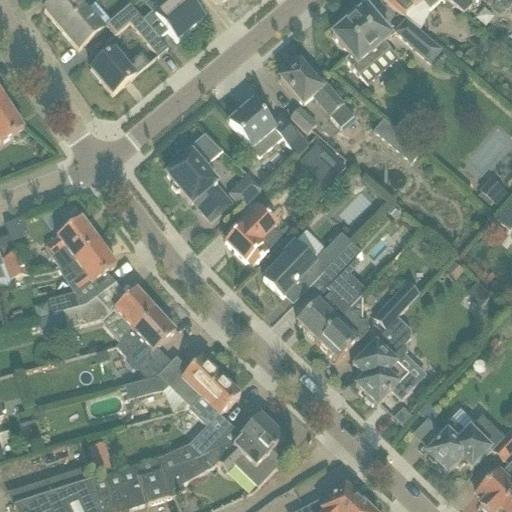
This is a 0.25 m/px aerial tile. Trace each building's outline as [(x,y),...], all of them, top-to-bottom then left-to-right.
[(61,34),(85,13),(73,0),(60,0),(44,14),(61,34)] [(167,0),(171,5),(154,19),(176,45),(202,23),(182,0),(167,0)] [(439,0),(383,0),(382,1),(397,14),(419,34),(429,13),(441,3),(441,2),(439,0)] [(439,0),(441,2),(441,3),(444,6),(447,2),(463,16),(471,9),(470,0),(439,0)] [(167,52),(138,18),(130,7),(104,28),(115,39),(129,26),(158,60),(167,52)] [(346,27),(341,26),(335,32),(335,36),(331,39),(349,59),(344,63),(358,79),(389,52),(384,45),(390,40),(365,10),(346,27)] [(102,33),(85,13),(61,34),(78,54),(102,33)] [(405,23),(395,35),(429,66),(440,54),(405,23)] [(149,68),(140,57),(125,70),(113,55),(90,74),(112,100),(149,68)] [(354,121),(328,90),(315,75),(310,79),(299,66),(279,83),(302,109),(312,101),(340,133),(354,121)] [(0,147),(23,132),(5,105),(0,108),(0,147)] [(299,141),(291,132),(280,119),(270,128),(251,106),(228,126),(242,141),(251,153),(259,162),(281,142),(288,150),(296,159),(306,150),(299,141)] [(291,119),(308,136),(316,128),(299,112),(291,119)] [(373,135),(411,167),(422,155),(383,122),(373,135)] [(216,187),(204,173),(202,171),(220,153),(204,138),(203,139),(204,140),(187,154),(190,158),(166,179),(191,208),(193,206),(210,225),(230,208),(214,189),(216,187)] [(317,181),(309,190),(318,199),(345,170),(338,163),(318,145),(310,153),(328,170),(317,181)] [(242,213),(262,194),(246,179),(227,198),(242,213)] [(391,209),(386,214),(393,221),(398,216),(391,209)] [(511,218),(505,212),(495,224),(509,235),(511,231),(511,218)] [(224,246),(245,267),(247,265),(253,270),(268,255),(267,254),(280,240),(273,232),(276,229),(258,213),(242,230),(241,229),(224,246)] [(57,242),(46,250),(53,261),(52,262),(60,273),(63,272),(74,264),(98,246),(81,222),(56,241),(57,242)] [(407,231),(385,256),(372,270),(380,278),(416,239),(407,231)] [(309,291),(351,247),(340,236),(315,263),(296,245),(284,257),(286,259),(276,269),(262,283),(282,302),(301,283),(309,291)] [(83,277),(72,285),(79,295),(90,287),(91,288),(99,281),(115,269),(98,246),(74,264),(83,277)] [(319,300),(361,256),(351,247),(309,291),(319,300)] [(1,263),(8,281),(9,284),(30,280),(20,256),(1,263)] [(0,282),(5,282),(8,281),(1,263),(0,259),(0,282)] [(464,276),(453,265),(445,273),(455,284),(464,276)] [(477,286),(466,297),(480,311),(491,299),(477,286)] [(404,314),(419,299),(407,288),(373,324),(385,334),(397,322),(404,314)] [(121,307),(113,314),(132,335),(155,314),(135,293),(121,307)] [(48,303),(52,318),(63,315),(78,311),(74,296),(48,303)] [(337,324),(347,314),(337,304),(328,296),(318,306),(317,305),(296,327),(316,346),(337,324)] [(362,301),(361,300),(347,314),(337,324),(316,346),(336,365),(356,344),(357,345),(367,336),(368,323),(361,323),(362,301)] [(78,311),(63,315),(66,327),(66,328),(68,334),(102,324),(110,317),(97,302),(95,301),(85,309),(78,311)] [(119,347),(115,350),(125,361),(132,355),(142,346),(152,356),(160,349),(174,335),(155,314),(132,335),(119,347)] [(396,367),(402,361),(407,356),(407,351),(405,349),(411,343),(410,334),(397,322),(385,334),(351,369),(363,380),(355,389),(376,410),(391,395),(400,404),(406,398),(407,399),(412,394),(411,393),(416,387),(407,378),(396,367)] [(145,368),(142,371),(153,383),(157,379),(170,365),(160,354),(155,359),(145,368)] [(182,384),(172,394),(190,412),(200,401),(220,381),(201,362),(181,383),(182,384)] [(133,387),(125,390),(129,404),(163,395),(168,390),(157,379),(153,383),(133,387)] [(189,449),(160,461),(166,479),(194,465),(216,444),(230,429),(220,420),(239,399),(220,381),(200,401),(190,412),(200,421),(208,429),(189,449)] [(194,465),(166,479),(172,494),(174,500),(185,494),(182,488),(212,472),(218,465),(227,474),(251,449),(276,472),(276,473),(288,461),(277,450),(284,442),(259,419),(240,439),(230,429),(216,444),(194,465)] [(492,454),(504,441),(482,421),(458,446),(446,436),(439,443),(425,457),(447,478),(455,470),(458,472),(470,460),(478,468),(492,454)] [(511,456),(511,432),(492,455),(503,465),(511,456)] [(90,448),(96,475),(110,471),(104,445),(90,448)] [(89,485),(13,510),(13,511),(134,511),(145,509),(174,500),(172,494),(166,479),(160,461),(157,463),(89,485)] [(511,466),(511,465),(500,476),(498,475),(475,499),(483,506),(479,510),(481,511),(498,511),(511,498),(511,466)] [(355,511),(361,506),(355,500),(357,497),(350,490),(346,492),(344,490),(330,504),(325,509),(321,505),(306,511),(355,511)] [(511,511),(511,498),(498,511),(511,511)]
